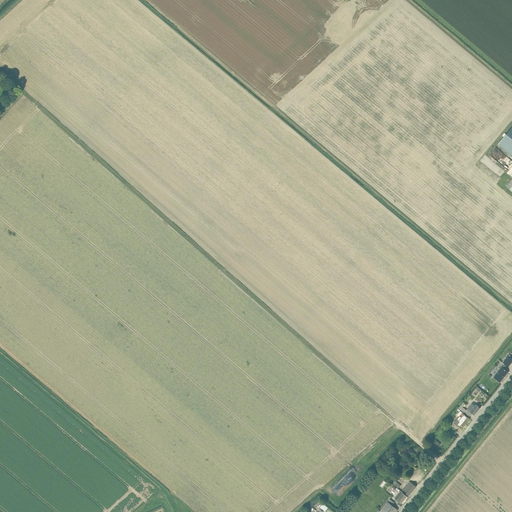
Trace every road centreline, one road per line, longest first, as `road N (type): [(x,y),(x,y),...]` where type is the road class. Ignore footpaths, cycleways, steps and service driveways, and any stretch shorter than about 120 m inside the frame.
road 1 (track): [(443,465),(0,72)]
road 2 (unclassified): [(406,511),(511,381)]
